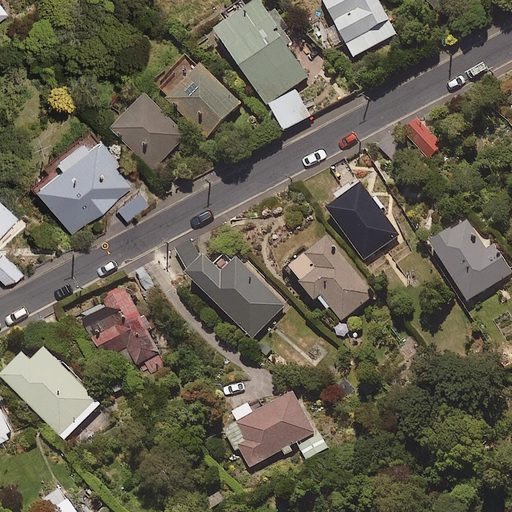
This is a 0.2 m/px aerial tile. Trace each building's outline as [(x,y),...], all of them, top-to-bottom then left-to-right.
[(290,42),(284,34),(290,29),(275,7),(268,11),(260,0),(256,0),(213,30),(266,105),(307,76),(286,45),(290,42)] [(352,57),(396,34),(377,0),(315,0),(318,4),(302,13),(323,54),(345,43),(352,57)] [(427,0),(443,15),(457,0),(427,0)] [(201,65),(167,98),(206,137),(240,104),(201,65)] [(310,117),(296,91),(270,106),(283,131),(310,117)] [(152,170),(186,137),(145,94),(111,128),(152,170)] [(443,144),(418,118),(404,132),(430,157),(443,144)] [(119,157),(97,130),(83,141),(79,136),(53,157),(57,163),(30,185),(69,232),(129,181),(113,162),(119,157)] [(418,158),(392,133),(379,146),(404,172),(418,158)] [(399,236),(363,183),(326,207),(362,261),(399,236)] [(136,187),(112,206),(124,221),(148,203),(136,187)] [(0,231),(18,214),(0,195),(0,231)] [(483,244),(467,218),(429,242),(467,302),(511,273),(511,271),(491,239),(483,244)] [(341,256),(338,258),(332,251),(334,249),(325,238),(288,269),(315,300),(317,298),(329,311),(331,309),(342,322),(374,295),(341,256)] [(26,271),(3,248),(0,250),(0,273),(7,281),(26,271)] [(237,260),(233,263),(224,254),(212,266),(204,258),(187,275),(253,339),(284,307),(237,260)] [(135,361),(136,364),(159,353),(126,287),(101,299),(105,308),(80,320),(109,378),(125,370),(123,367),(135,361)] [(83,388),(88,383),(68,362),(63,367),(44,349),(31,362),(23,354),(0,376),(64,440),(100,404),(83,388)] [(280,451),(284,458),(295,452),(291,445),(296,443),(305,460),(327,448),(319,432),(316,433),(294,392),(253,414),(248,405),(232,414),(238,424),(228,429),(249,468),(280,451)] [(0,443),(12,437),(0,415),(0,443)] [(61,489),(43,500),(50,511),(61,511),(71,506),(61,489)]
